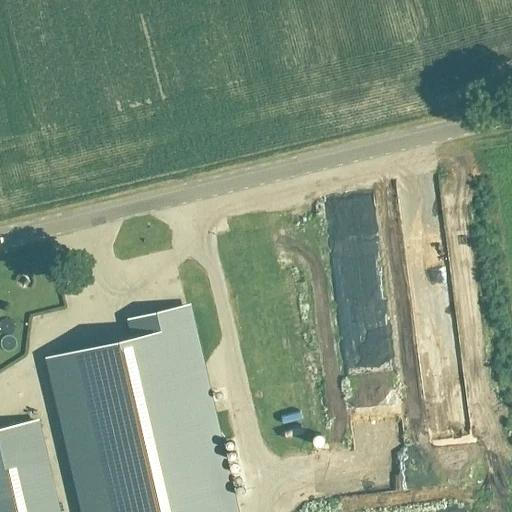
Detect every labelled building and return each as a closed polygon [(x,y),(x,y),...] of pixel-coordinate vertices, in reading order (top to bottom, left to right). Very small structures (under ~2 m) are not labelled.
[(297,321),(319,319),(314,252),(271,255),(277,340),(298,339),(297,321)] [(260,296),(262,318),(269,317),(268,295),(260,296)] [(369,395),(395,393),(391,346),(361,348),(363,368),(378,366),(379,384),(368,385),(369,395)] [(319,410),(306,411),(308,424),(321,422),(319,410)] [(59,511),(37,420),(0,429),(0,511),(59,511)] [(496,471),(495,446),(478,447),(479,471),(496,471)]
